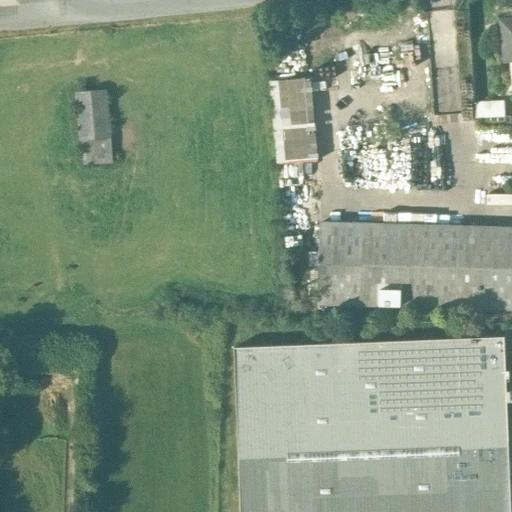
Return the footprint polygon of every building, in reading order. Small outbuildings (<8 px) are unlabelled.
[(279,163),(317,160),(309,78),(271,82),(279,163)] [(75,89),(78,162),(111,161),(107,87),(75,89)] [(503,114),(503,99),(474,98),(474,114),(503,114)] [(511,116),(511,115),(476,117),(476,130),(511,127),(511,116)] [(422,122),(407,122),(407,147),(423,147),(422,122)] [(363,223),(321,222),(319,303),(360,304),(363,223)] [(511,227),(363,223),(360,304),(511,308),(511,227)] [(511,511),(505,336),(235,347),(241,511),(511,511)]
